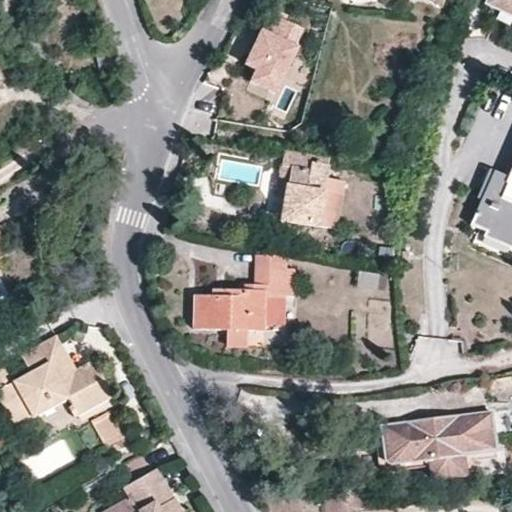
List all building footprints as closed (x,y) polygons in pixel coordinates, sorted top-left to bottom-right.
[(511,0),(481,0),(480,3),(511,18),(511,0)] [(312,37),(272,18),(248,69),(258,74),(247,96),(277,110),(312,37)] [(105,48),(94,51),(98,71),(111,68),(105,48)] [(327,159),(283,152),(280,167),(276,195),(284,197),(280,220),(334,229),(342,180),(324,178),(327,159)] [(511,165),(506,178),(495,173),(470,225),(485,232),(508,241),(511,233),(511,165)] [(510,250),(511,245),(511,233),(508,241),(485,232),(482,238),(510,250)] [(392,250),(381,248),(379,262),(390,264),(392,250)] [(401,253),(399,264),(408,263),(408,253),(401,253)] [(253,269),(286,269),(286,257),(254,256),(253,269)] [(253,279),(293,285),(293,270),(286,269),(253,269),(253,279)] [(382,276),(358,273),(355,288),(380,291),(382,276)] [(292,298),(293,285),(253,279),(252,285),(247,285),(247,290),(241,290),(220,290),(220,297),(211,296),(196,295),(195,331),(225,332),(246,332),(263,332),(264,327),(284,328),(285,298),(292,298)] [(246,349),(246,332),(225,332),(225,348),(246,349)] [(77,370),(56,335),(20,356),(30,372),(16,379),(6,364),(0,367),(0,401),(16,428),(67,399),(71,406),(68,407),(75,417),(112,396),(93,361),(77,370)] [(511,385),(509,378),(499,379),(501,389),(511,386),(511,385)] [(109,410),(91,421),(106,448),(124,437),(109,410)] [(489,414),(379,427),(380,439),(404,436),(408,462),(429,460),(430,469),(431,480),(464,476),(462,462),(461,457),(461,456),(494,451),(489,414)] [(404,436),(380,439),(375,440),(380,473),(408,468),(409,471),(430,469),(429,460),(408,462),(404,436)] [(462,462),(495,458),(494,451),(461,456),(461,457),(462,462)] [(172,511),(168,504),(175,500),(157,470),(138,480),(144,492),(106,511),(172,511)] [(323,489),(324,511),(350,511),(348,493),(323,489)] [(182,511),(175,500),(168,504),(172,511),(182,511)]
